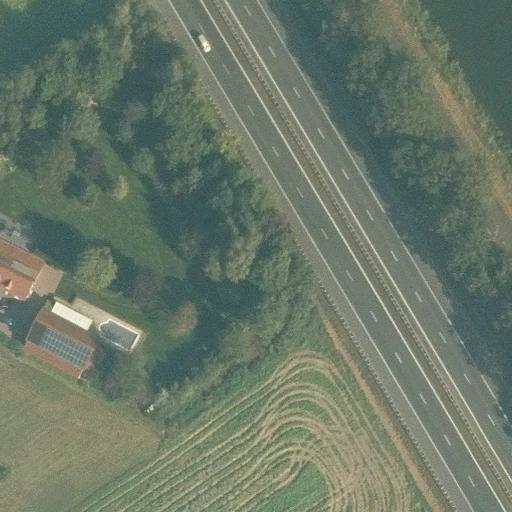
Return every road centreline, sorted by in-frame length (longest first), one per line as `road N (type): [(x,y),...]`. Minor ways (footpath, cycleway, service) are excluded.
road 1 (motorway): [(186,0),(491,511)]
road 2 (motorway): [(511,446),(245,0)]
road 3 (unclassified): [(511,229),(375,0)]
